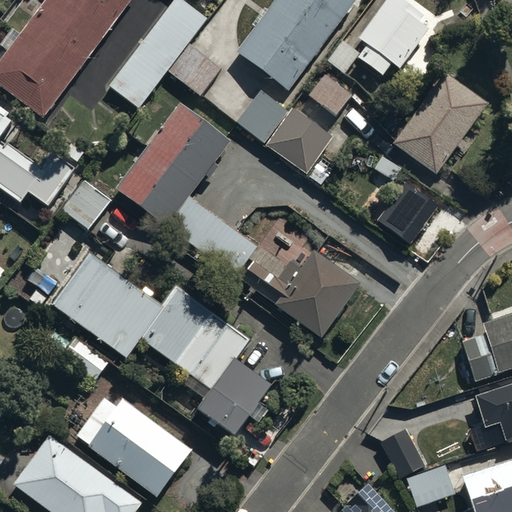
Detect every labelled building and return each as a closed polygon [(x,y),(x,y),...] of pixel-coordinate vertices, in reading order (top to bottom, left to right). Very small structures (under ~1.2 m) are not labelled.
[(140,0),(52,0),(0,72),(0,95),(46,129),(140,0)] [(280,0),(237,60),(292,100),(358,9),(345,0),(280,0)] [(393,2),(359,48),(366,54),(357,67),(381,85),(391,72),(399,78),(428,39),(419,32),(424,25),(393,2)] [(178,3),(110,93),(140,116),(167,80),(189,51),(208,25),(178,3)] [(344,81),(358,60),(339,46),(324,68),(344,81)] [(220,75),(189,51),(167,80),(199,103),(220,75)] [(443,82),(392,153),(435,184),(456,154),(461,157),(466,150),(462,147),(486,113),(443,82)] [(351,103),(325,83),(310,104),(337,123),(351,103)] [(288,113),(261,93),(235,126),(262,147),(288,113)] [(179,113),(116,198),(237,285),(258,255),(189,205),(206,183),(210,186),(219,173),(215,170),(229,151),(179,113)] [(0,191),(21,207),(29,196),(49,210),(75,173),(51,155),(45,163),(43,161),(38,167),(5,143),(13,133),(7,129),(11,123),(0,114),(0,191)] [(292,115),(265,153),(320,192),(334,173),(320,162),(333,144),(292,115)] [(63,215),(90,236),(113,208),(85,186),(63,215)] [(438,213),(404,189),(399,197),(391,191),(384,200),(379,197),(367,214),(380,223),(377,227),(410,251),(438,213)] [(359,295),(314,262),(302,279),(289,269),(277,286),(256,271),(244,287),(277,312),(274,316),(319,349),(359,295)] [(249,350),(174,296),(161,315),(89,264),(53,315),(126,368),(140,348),(215,401),(198,425),(234,450),(270,400),(232,373),(249,350)] [(511,308),(482,318),(486,330),(462,337),(474,375),(511,362),(511,308)] [(93,388),(108,369),(73,342),(58,362),(93,388)] [(511,385),(473,397),(484,430),(487,429),(493,449),(505,446),(504,442),(511,439),(511,385)] [(192,459),(123,408),(116,416),(104,407),(77,444),(89,454),(87,456),(157,507),(192,459)] [(379,439),(399,476),(425,462),(406,425),(379,439)] [(12,493),(37,511),(141,511),(49,443),(12,493)] [(349,453),(376,482),(387,472),(360,443),(349,453)] [(511,452),(460,469),(474,511),(499,511),(511,508),(511,452)] [(405,473),(415,504),(453,492),(443,461),(405,473)] [(393,511),(369,486),(341,511),(393,511)]
